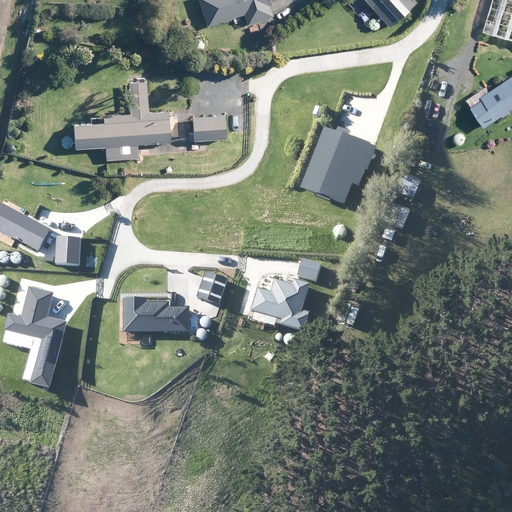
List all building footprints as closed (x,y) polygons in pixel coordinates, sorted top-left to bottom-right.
[(199,0),(209,27),(224,21),(225,22),(231,20),(231,19),(244,14),(246,20),(248,25),(274,16),(271,5),(273,5),(271,0),(199,0)] [(365,0),(374,10),(385,0),(365,0)] [(511,0),(490,0),(482,32),(511,41),(511,0)] [(511,108),(511,79),(490,93),(486,87),(465,100),(483,128),(509,112),(508,111),(511,108)] [(149,102),(149,98),(148,81),(130,82),(132,114),(104,115),(105,122),(100,123),(89,124),(75,124),(76,148),(105,146),(106,161),(140,159),(139,157),(139,144),(172,142),(170,112),(170,111),(150,112),(149,102)] [(312,104),(280,92),(268,122),(300,134),(312,104)] [(195,141),(227,138),(226,114),(193,116),(195,141)] [(218,176),(207,176),(207,188),(218,188),(218,176)] [(420,185),(404,177),(396,195),(413,202),(420,185)] [(56,202),(39,203),(39,211),(29,211),(29,214),(56,213),(56,202)] [(282,237),(288,224),(276,219),(270,232),(282,237)]
